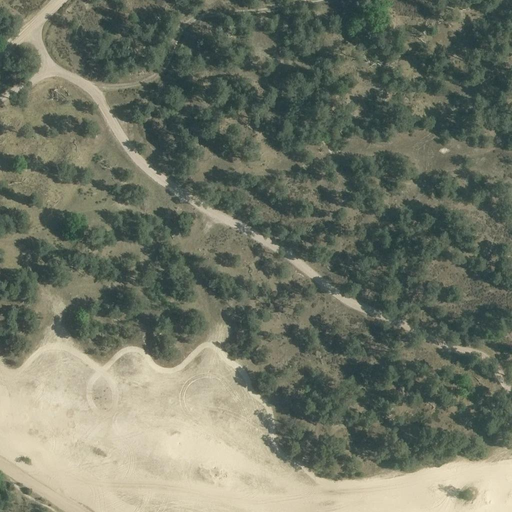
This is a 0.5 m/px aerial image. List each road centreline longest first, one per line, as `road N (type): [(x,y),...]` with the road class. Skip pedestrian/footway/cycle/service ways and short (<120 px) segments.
road 1 (track): [(511,393),(478,355),(350,301),(156,176),(83,84)]
road 2 (track): [(56,498),(141,491),(248,500),(360,495),(428,487),(511,457)]
road 3 (track): [(31,28),(43,53),(72,78),(136,86),(165,68),(179,31),(194,18),(318,0)]
road 4 (track): [(0,239),(75,212),(136,205),(170,186)]
